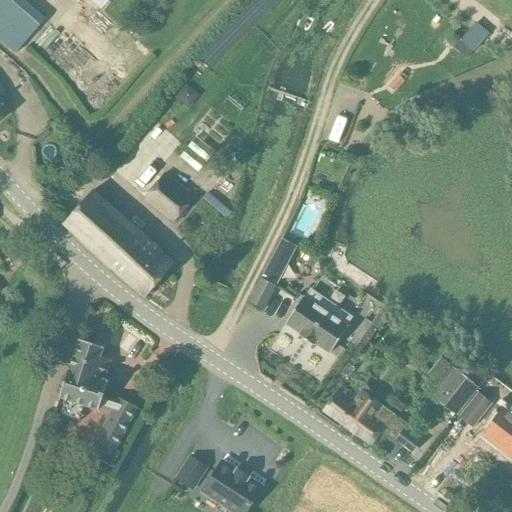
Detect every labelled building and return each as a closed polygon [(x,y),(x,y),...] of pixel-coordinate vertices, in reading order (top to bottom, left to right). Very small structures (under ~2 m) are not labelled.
[(0,0),(0,42),(15,55),(43,23),(17,0),(0,0)] [(89,0),(98,8),(105,0),(89,0)] [(399,76),(389,86),(396,92),(406,82),(399,76)] [(57,175),(51,181),(58,188),(64,182),(57,175)] [(164,176),(145,200),(173,223),(192,199),(164,176)] [(92,193),(64,225),(146,297),(174,264),(92,193)] [(262,279),(250,302),(264,309),(276,286),(262,279)] [(305,296),(286,324),(329,354),(348,326),(348,325),(353,317),(311,289),(306,297),(305,296)] [(417,324),(414,333),(426,336),(428,327),(417,324)] [(100,357),(103,347),(80,340),(71,369),(69,369),(59,398),(111,414),(117,401),(103,397),(108,382),(104,381),(110,360),(100,357)] [(352,342),(345,353),(353,359),(361,348),(352,342)] [(348,363),(339,375),(347,381),(356,369),(348,363)] [(434,398),(457,416),(480,388),(457,369),(434,398)] [(337,395),(325,411),(372,444),(379,434),(384,438),(385,437),(397,446),(400,442),(408,432),(411,426),(408,424),(393,414),(391,417),(389,419),(384,415),(385,413),(387,409),(388,408),(382,403),(386,397),(365,383),(358,393),(356,396),(343,386),(337,395)] [(459,415),(469,423),(473,427),(492,404),(478,392),(459,415)] [(398,398),(391,407),(401,415),(407,406),(398,398)] [(97,441),(115,451),(137,408),(118,399),(117,401),(111,414),(97,441)] [(493,425),(485,435),(511,456),(511,418),(503,411),(503,412),(495,407),(486,419),(493,425)] [(68,432),(59,450),(80,460),(88,443),(68,432)] [(400,442),(409,450),(417,440),(408,432),(400,442)] [(176,480),(194,491),(207,468),(191,457),(176,480)] [(223,459),(201,492),(230,511),(248,511),(265,488),(223,459)]
